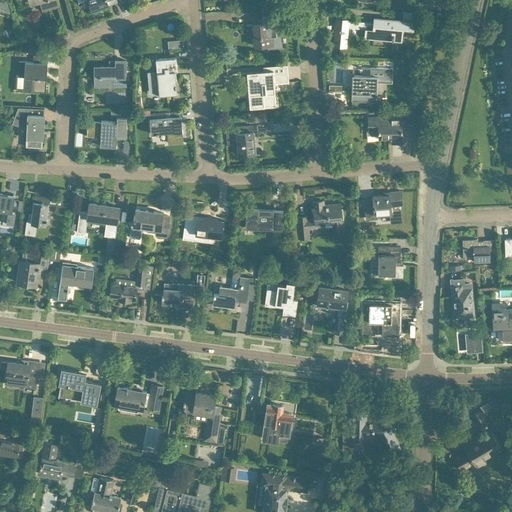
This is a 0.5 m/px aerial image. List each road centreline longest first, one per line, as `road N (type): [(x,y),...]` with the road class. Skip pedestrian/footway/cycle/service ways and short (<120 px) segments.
road 1 (tertiary): [(425,377),(0,321)]
road 2 (residential): [(62,171),(73,43),(185,0)]
road 3 (residential): [(208,178),(193,0)]
road 4 (residential): [(321,174),(307,0)]
road 5 (residential): [(439,164),(474,0)]
road 6 (residential): [(425,377),(430,219)]
road 7 (residential): [(62,171),(208,178)]
road 8 (residential): [(422,511),(425,377)]
